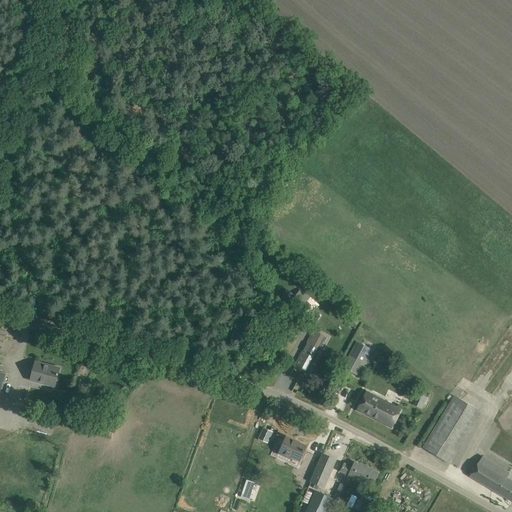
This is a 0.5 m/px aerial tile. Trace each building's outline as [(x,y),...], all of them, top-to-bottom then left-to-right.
[(348,324),(354,328),(359,322),(351,316),(345,324),(347,326),(348,324)] [(314,331),(301,356),(296,365),(305,369),(323,336),(314,331)] [(366,371),(376,352),(356,342),(343,367),(357,375),(361,369),(366,371)] [(36,362),(33,371),(31,380),(54,387),(59,368),(36,362)] [(400,409),(367,392),(358,410),(391,427),(400,409)] [(419,393),(414,406),(422,408),(426,396),(419,393)] [(454,396),(428,439),(423,448),(450,464),(481,412),(454,396)] [(83,407),(85,400),(73,397),(71,404),(83,407)] [(257,438),(268,443),(273,432),(263,427),(257,438)] [(286,438),(282,447),(279,453),(291,458),(291,457),(299,460),(305,446),(286,438)] [(323,487),(336,460),(323,454),(310,482),(323,487)] [(482,456),(475,467),(470,476),(511,501),(511,481),(506,477),(509,473),(482,456)] [(344,464),(341,471),(372,485),(378,473),(354,463),(352,467),(344,464)] [(234,484),(241,486),(243,479),(236,477),(234,484)] [(246,481),(240,497),(255,502),(261,486),(246,481)] [(351,488),(340,483),(333,500),(344,505),(351,488)] [(326,511),(332,499),(315,491),(305,511),(326,511)]
